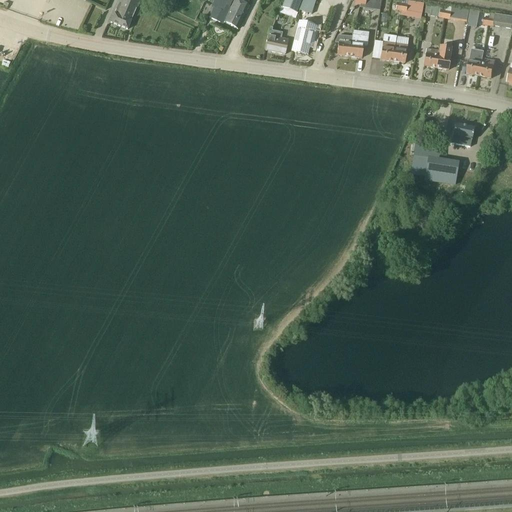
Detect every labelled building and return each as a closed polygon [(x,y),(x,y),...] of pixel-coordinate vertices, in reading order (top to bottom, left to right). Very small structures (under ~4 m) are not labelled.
[(136,10),(140,0),(120,0),(114,15),(110,24),(127,31),(131,21),(131,22),(136,10)] [(213,0),(210,8),(211,8),(213,9),(222,13),(226,5),(231,8),(234,1),(234,0),(213,0)] [(231,8),(223,23),(237,31),(248,8),(246,7),(248,4),(241,0),(234,0),(234,1),(231,8)] [(284,0),(281,9),(296,15),(301,0),(284,0)] [(302,0),(299,11),(311,15),(316,0),(302,0)] [(408,2),(407,6),(401,5),(401,6),(400,13),(422,16),(424,4),(408,2)] [(439,19),(444,20),(446,8),(426,4),(424,14),(430,15),(429,17),(439,19)] [(213,9),(208,19),(222,26),(223,23),(231,8),(226,5),(222,13),(213,9)] [(470,12),(468,23),(469,23),(469,27),(476,28),(479,13),(470,11),(470,12)] [(511,29),(511,18),(509,18),(490,15),(489,20),(488,27),(493,28),(494,28),(511,30),(511,29)] [(313,28),(298,24),(291,53),(306,57),(313,28)] [(284,56),(288,41),(281,40),(283,34),(272,32),(272,29),(270,28),(268,37),(265,52),(284,56)] [(350,46),(349,58),(362,60),(363,47),(367,48),(368,37),(353,35),(352,38),(351,41),(350,46)] [(338,36),(335,44),(338,44),(336,57),(349,58),(350,46),(351,41),(352,38),(338,36)] [(379,61),(392,63),(396,38),(383,36),(382,43),(382,44),(381,48),(379,61)] [(396,38),(392,63),(404,65),(409,39),(396,38)] [(452,49),(439,47),(438,52),(435,70),(448,72),(450,59),(450,54),(452,49)] [(423,68),(435,70),(438,52),(426,50),(425,55),(423,68)] [(471,51),(466,75),(479,78),(482,61),(483,54),(471,51)] [(482,61),(479,78),(491,80),(494,67),(493,67),(494,63),(482,61)] [(452,138),(451,145),(458,146),(469,148),(471,141),(473,129),(455,126),(453,138),(452,138)] [(412,157),(409,175),(424,178),(424,182),(455,186),(458,164),(438,161),(441,148),(415,143),(413,157),(412,157)]
